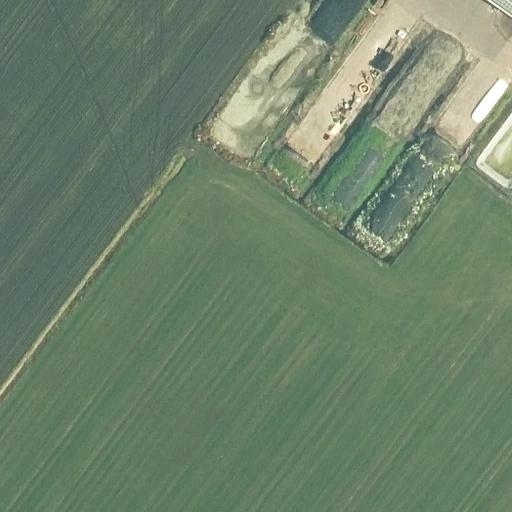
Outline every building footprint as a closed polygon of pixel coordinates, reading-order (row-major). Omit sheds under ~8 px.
[(369,0),(329,0),(303,25),(323,46),(370,1),(369,0)] [(511,0),(489,0),(511,16),(511,0)] [(337,96),(361,110),(374,88),(349,74),(337,96)] [(332,136),(356,117),(341,98),(317,117),(332,136)] [(511,188),(511,121),(480,165),(511,188)]
